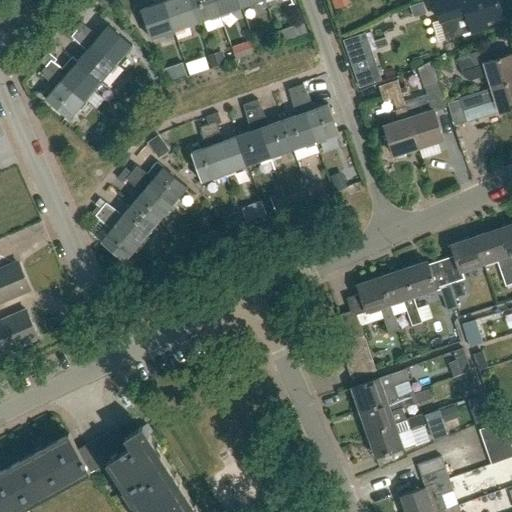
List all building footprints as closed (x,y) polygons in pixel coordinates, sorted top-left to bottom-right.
[(151,39),(174,31),(162,0),(153,0),(154,4),(140,9),(151,39)] [(197,23),(188,0),(162,0),(174,31),(197,23)] [(188,0),(197,23),(219,15),(213,0),(188,0)] [(242,7),(238,0),(213,0),(219,15),(242,7)] [(433,0),(440,20),(445,39),(488,26),(486,20),(502,15),(497,0),(433,0)] [(77,30),(116,63),(132,44),(108,25),(99,36),(82,24),(77,30)] [(100,81),(116,63),(77,30),(71,36),(86,51),(77,62),(72,57),(100,81)] [(493,87),(511,81),(511,53),(485,62),(481,51),(457,58),(462,72),(463,77),(469,80),(488,74),(492,87),(493,87)] [(85,100),(100,81),(72,57),(62,69),(51,60),(45,67),(85,100)] [(409,118),(419,147),(444,139),(434,111),(446,107),(438,84),(437,84),(430,62),(422,65),(429,86),(425,88),(428,95),(419,97),(424,113),(410,118),(409,118)] [(183,63),(174,66),(179,79),(188,76),(183,63)] [(69,119),(85,100),(45,67),(40,73),(55,87),(45,99),(69,119)] [(409,118),(410,118),(398,81),(378,87),(383,101),(393,97),(397,109),(396,110),(400,121),(384,126),(394,155),(419,147),(409,118)] [(511,81),(493,87),(492,87),(459,97),(463,109),(496,99),(500,112),(511,108),(511,81)] [(315,141),(338,133),(328,104),(314,109),(303,84),(296,87),(315,141)] [(292,149),(315,141),(296,87),(288,90),(296,115),(282,120),(292,149)] [(292,149),(282,120),(268,125),(258,100),(251,102),(270,157),(292,149)] [(448,104),(456,127),(467,123),(460,100),(448,104)] [(247,165),(270,157),(251,102),(243,105),(250,131),(237,136),(247,165)] [(224,173),(247,165),(237,136),(223,141),(216,124),(221,123),(217,114),(205,118),(207,125),(224,173)] [(201,181),(224,173),(207,125),(200,127),(205,147),(191,152),(201,181)] [(171,151),(160,135),(148,143),(160,159),(171,151)] [(132,172),(171,205),(187,186),(157,162),(147,174),(136,166),(132,172)] [(156,224),(171,205),(132,172),(126,179),(141,193),(132,204),(156,224)] [(141,242),(156,224),(132,204),(123,216),(106,203),(101,209),(141,242)] [(125,261),(141,242),(101,209),(95,216),(111,230),(101,241),(125,261)] [(511,224),(498,230),(511,271),(511,224)] [(506,286),(511,283),(511,271),(498,230),(475,238),(483,264),(497,259),(501,271),(506,286)] [(461,271),(483,264),(475,238),(451,246),(455,256),(442,260),(455,298),(464,295),(459,280),(464,279),(461,271)] [(413,296),(436,288),(440,287),(446,301),(449,311),(458,308),(455,298),(442,260),(428,264),(427,262),(404,270),(413,296)] [(0,303),(29,291),(18,263),(0,270),(0,303)] [(422,323),(413,296),(404,270),(380,278),(390,304),(389,304),(393,315),(407,311),(412,326),(422,323)] [(353,316),(389,304),(390,304),(380,278),(358,285),(361,296),(348,301),(353,316)] [(0,355),(38,340),(27,313),(0,324),(0,355)] [(393,315),(384,318),(389,334),(399,331),(393,315)] [(476,320),(463,324),(465,333),(479,328),(476,320)] [(343,356),(367,347),(363,335),(343,343),(339,344),(343,356)] [(347,367),(372,359),(367,347),(343,356),(347,367)] [(454,358),(463,354),(461,348),(452,351),(454,358)] [(477,371),(487,367),(482,351),(473,354),(477,371)] [(372,359),(347,367),(352,380),(376,371),(372,359)] [(397,398),(393,384),(408,379),(404,370),(352,388),(360,411),(397,398)] [(368,434),(394,425),(406,421),(401,407),(416,402),(412,392),(397,398),(360,411),(368,434)] [(406,421),(394,425),(368,434),(376,457),(402,448),(398,434),(424,425),(420,416),(406,421)] [(483,442),(507,434),(503,422),(479,430),(483,442)] [(199,511),(148,435),(143,426),(124,438),(132,450),(121,456),(111,462),(108,464),(139,511),(199,511)] [(118,428),(107,434),(121,456),(132,450),(124,438),(118,428)] [(9,468),(30,506),(89,473),(90,474),(100,468),(91,454),(83,458),(78,450),(69,434),(9,468)] [(96,439),(111,462),(121,456),(107,434),(96,439)] [(487,453),(511,445),(507,434),(483,442),(487,453)] [(100,468),(108,464),(111,462),(96,439),(85,445),(91,454),(100,468)] [(511,457),(511,449),(511,445),(487,453),(491,465),(511,457)] [(421,477),(445,468),(441,457),(417,465),(421,477)] [(0,511),(17,511),(30,506),(9,468),(0,472),(0,511)] [(405,511),(437,511),(447,509),(442,495),(453,491),(445,468),(421,477),(425,488),(400,496),(405,511)]
